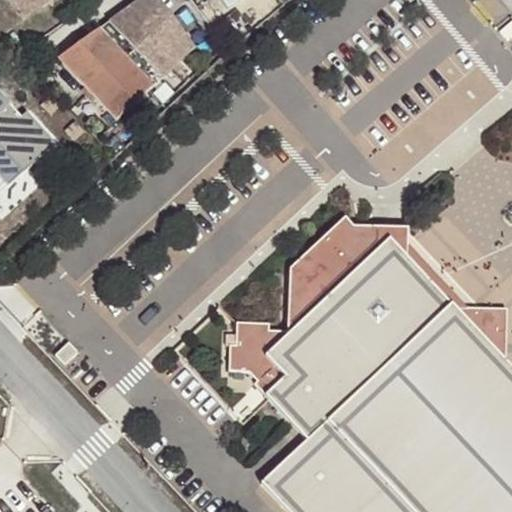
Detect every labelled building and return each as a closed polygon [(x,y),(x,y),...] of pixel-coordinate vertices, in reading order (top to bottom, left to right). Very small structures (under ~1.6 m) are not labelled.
[(8,0),(24,21),(52,0),(8,0)] [(142,0),(139,0),(58,60),(116,123),(193,50),(161,4),(142,0)] [(220,0),(226,8),(237,0),(220,0)] [(0,148),(23,174),(55,146),(27,115),(21,120),(0,97),(0,148)] [(272,511),(511,511),(511,385),(495,368),(496,312),(440,312),(389,261),(390,229),(340,229),(327,217),(275,267),(271,338),(254,338),(253,333),(221,332),(222,346),(211,347),(212,373),(233,373),(241,383),(236,387),(291,445),(248,488),(272,511)] [(69,346),(57,358),(67,368),(80,357),(69,346)]
